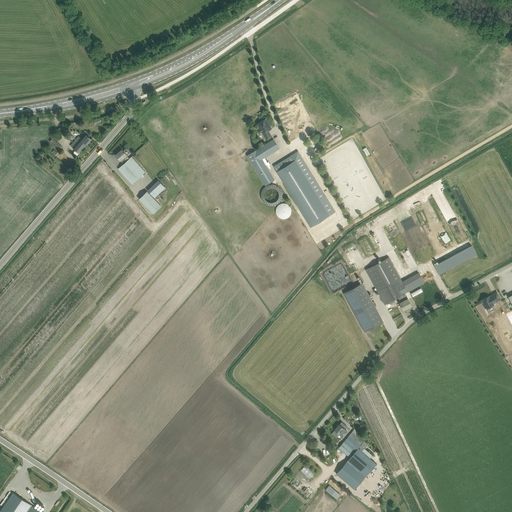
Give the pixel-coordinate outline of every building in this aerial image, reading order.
[(257,130),(259,134),(262,132),(266,140),(272,136),(270,132),(273,130),(266,118),(257,124),(259,128),(257,130)] [(76,140),(74,142),(73,143),(76,145),(78,142),(80,140),(86,145),(91,139),(86,134),(82,138),(79,136),(76,140)] [(50,141),(59,149),(62,146),(53,138),(50,141)] [(274,139),(269,142),(275,151),(279,148),(274,139)] [(80,140),(78,142),(76,145),(73,143),(71,146),(79,153),(83,148),(86,145),(80,140)] [(133,184),(147,172),(134,157),(132,159),(124,150),(116,156),(125,164),(120,169),(133,184)] [(247,155),(265,185),(275,179),(257,150),(247,155)] [(330,203),(328,199),(298,151),(273,166),(283,182),(298,205),(300,210),(316,235),(343,218),(333,201),(330,203)] [(281,185),(268,185),(268,202),(272,202),(276,202),(276,203),(281,203),(281,185)] [(147,191),(139,199),(153,213),(161,205),(147,191)] [(291,212),(292,211),(284,203),(276,211),(282,218),(291,214),(291,212)] [(462,228),(459,223),(455,225),(456,226),(452,228),(454,233),(462,228)] [(457,253),(434,265),(439,274),(462,262),(457,253)] [(378,293),(378,292),(385,304),(398,297),(401,302),(400,303),(404,310),(412,305),(408,299),(408,298),(405,293),(424,283),(419,274),(403,283),(389,257),(366,269),(378,293)] [(383,322),(362,283),(345,293),(365,331),(383,322)] [(493,303),(500,299),(497,292),(489,296),(489,295),(482,299),(487,308),(493,305),(493,303)] [(339,424),(335,430),(343,437),(347,432),(347,431),(339,424)] [(364,442),(356,435),(352,432),(339,448),(350,457),(336,474),(348,484),(350,482),(356,487),(372,468),(365,463),(372,455),(367,450),(361,445),(364,442)] [(330,485),(326,489),(337,499),(341,494),(330,485)] [(0,511),(41,511),(13,492),(0,511)]
